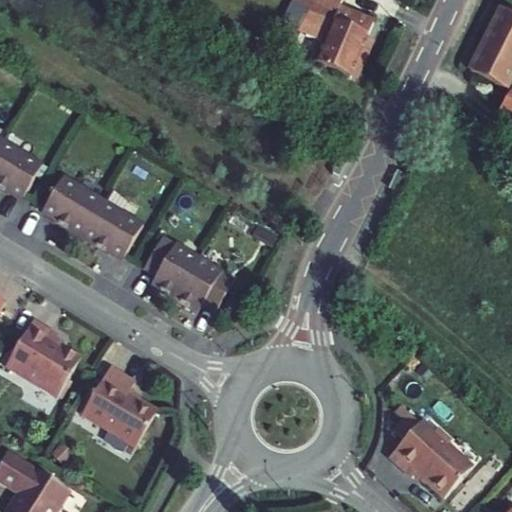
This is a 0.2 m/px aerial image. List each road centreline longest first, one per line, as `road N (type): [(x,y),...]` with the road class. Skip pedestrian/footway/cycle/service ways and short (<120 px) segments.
road 1 (tertiary): [(332,240),(452,0)]
road 2 (residential): [(166,348),(0,248)]
road 3 (tertiary): [(333,387),(318,315),(332,240)]
road 4 (tertiary): [(332,240),(267,365)]
